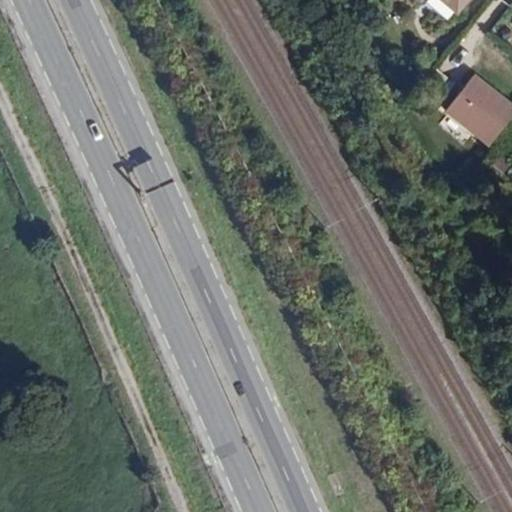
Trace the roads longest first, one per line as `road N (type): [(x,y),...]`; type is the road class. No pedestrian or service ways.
road 1 (primary): [(27,0),(258,511)]
road 2 (primary): [(302,511),(72,0)]
road 3 (track): [(0,92),(180,511)]
